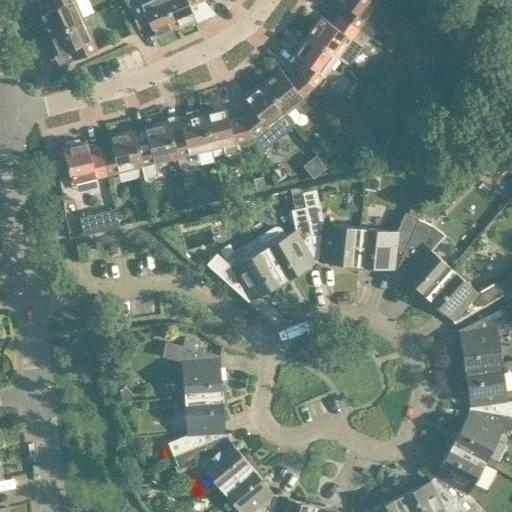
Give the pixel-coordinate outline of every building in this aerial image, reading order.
[(47,0),(51,8),(38,14),(47,34),(83,18),(74,0),(47,0)] [(141,0),(128,6),(138,28),(149,24),(155,37),(175,28),(162,0),(141,0)] [(162,0),(175,28),(195,19),(189,6),(201,0),(162,0)] [(337,0),(345,5),(338,14),(369,37),(391,8),(379,0),(378,0),(337,0)] [(320,15),(306,34),(338,57),(348,64),(369,37),(338,14),(331,24),(320,15)] [(83,18),(47,34),(56,54),(69,49),(74,59),(96,50),(83,18)] [(304,62),(297,71),(323,96),(324,95),(341,73),(330,67),(338,57),(306,34),(292,53),(304,62)] [(460,64),(454,72),(467,82),(473,74),(460,64)] [(279,67),(261,82),(285,112),(295,104),(302,113),(323,96),(297,71),(288,79),(279,67)] [(251,108),(241,117),(252,138),(259,152),(295,123),(285,112),(261,82),(242,97),(251,108)] [(224,106),(201,112),(210,147),(222,144),(224,153),(227,154),(237,152),(239,149),(237,142),(252,138),(241,117),(228,120),(224,106)] [(168,120),(167,120),(177,157),(199,152),(198,150),(210,147),(201,112),(179,117),(182,131),(171,134),(168,120)] [(140,141),(136,142),(141,166),(144,181),(150,180),(149,175),(156,173),(153,161),(167,157),(168,159),(177,157),(167,120),(143,126),(144,130),(142,131),(139,135),(140,141)] [(111,148),(100,151),(106,175),(118,172),(118,170),(132,166),(132,168),(141,166),(136,142),(133,128),(108,134),(111,148)] [(86,140),(61,146),(71,184),(80,181),(79,179),(93,176),(94,178),(106,175),(100,151),(90,154),(86,140)] [(500,193),(511,180),(511,172),(497,159),(481,176),(500,193)] [(264,246),(263,247),(282,281),(306,267),(304,264),(316,261),(305,206),(301,190),(291,192),(295,208),(291,209),(295,229),(285,235),(279,226),(275,225),(258,236),(264,246)] [(413,202),(408,213),(417,217),(422,207),(413,202)] [(319,203),(305,206),(316,261),(328,258),(328,262),(356,265),(360,226),(323,223),(319,203)] [(79,217),(83,234),(118,225),(114,208),(79,217)] [(360,226),(356,265),(383,267),(383,264),(395,269),(418,218),(417,217),(408,213),(405,212),(397,230),(360,226)] [(418,218),(395,269),(406,274),(404,277),(424,295),(450,266),(423,242),(431,223),(418,218)] [(231,266),(216,252),(206,264),(248,301),(256,291),(258,294),(282,281),(263,247),(231,266)] [(96,248),(86,248),(87,258),(97,258),(96,248)] [(450,266),(424,295),(445,314),(447,311),(454,322),(471,312),(502,294),(505,299),(511,295),(511,277),(498,285),(495,281),(477,291),(450,266)] [(460,341),(464,368),(502,363),(497,326),(511,318),(511,312),(510,309),(511,308),(511,295),(505,299),(508,304),(457,329),(463,340),(460,341)] [(181,361),(184,398),(222,395),(220,367),(216,367),(220,355),(200,349),(165,341),(161,356),(181,361)] [(502,363),(464,368),(468,396),(471,395),(469,408),(511,414),(511,400),(507,399),(502,363)] [(165,458),(173,455),(225,434),(220,422),(223,422),(222,395),(184,398),(186,434),(167,442),(169,446),(161,449),(165,458)] [(464,418),(451,443),(484,461),(502,427),(511,429),(511,414),(469,408),(467,420),(464,418)] [(225,434),(173,455),(165,458),(161,459),(163,465),(168,468),(174,466),(176,469),(177,471),(179,472),(182,472),(184,471),(191,466),(190,464),(197,461),(221,489),(250,464),(232,443),(229,445),(225,434)] [(441,469),(432,478),(465,511),(479,511),(478,511),(481,507),(467,493),(484,461),(451,443),(438,467),(441,469)] [(250,464),(221,489),(240,511),(264,511),(275,495),(266,489),(268,485),(250,464)] [(422,483),(397,495),(405,511),(465,511),(432,478),(423,486),(422,483)] [(264,511),(311,511),(314,504),(287,497),(286,501),(275,495),(264,511)] [(362,511),(405,511),(397,495),(372,507),(373,511),(362,511)]
